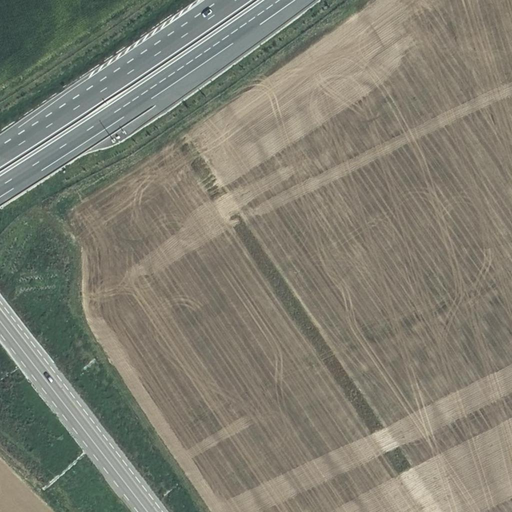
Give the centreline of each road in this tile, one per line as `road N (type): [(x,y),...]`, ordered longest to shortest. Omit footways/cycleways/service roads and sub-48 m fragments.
road 1 (motorway): [(0,182),(277,0)]
road 2 (motorway): [(233,0),(0,156)]
road 3 (secondary): [(152,511),(0,319)]
